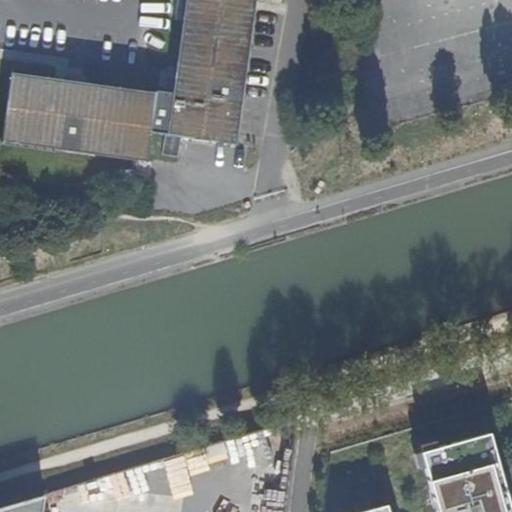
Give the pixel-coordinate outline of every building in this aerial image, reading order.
[(154,96),(151,133),(237,144),(237,140),(233,140),(251,0),(185,0),(174,96),(158,94),(158,91),(154,91),(154,96)] [(148,164),(151,133),(154,96),(84,87),(60,83),(12,77),(13,71),(9,71),(0,133),(0,143),(2,144),(3,139),(144,158),(144,165),(148,164)] [(61,71),(60,83),(84,87),(86,75),(61,71)] [(386,511),(384,503),(350,511),(508,511),(487,432),(418,451),(434,511),(386,511)] [(0,511),(26,511),(28,501),(0,508),(0,511)]
